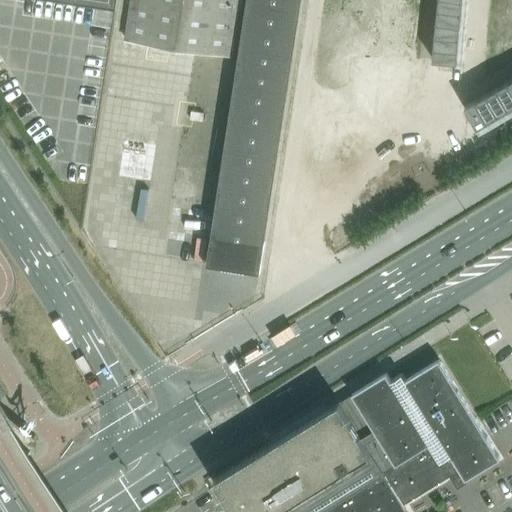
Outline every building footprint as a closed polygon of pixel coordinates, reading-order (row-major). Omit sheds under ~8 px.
[(116,0),(52,0),(115,10),(116,0)] [(131,0),(125,39),(229,55),(237,0),(131,0)] [(263,240),(300,0),(247,0),(212,232),(211,232),(206,265),(209,265),(209,264),(258,271),(257,273),(260,273),(265,241),(263,240)] [(433,48),(432,60),(457,62),(458,50),(461,14),(462,0),(437,0),(436,12),(433,48)] [(475,100),(465,106),(477,128),(488,122),(511,107),(511,79),(507,82),(475,100)] [(465,479),(499,458),(475,417),(439,359),(405,380),(401,374),(391,380),(386,373),(213,479),(216,484),(233,511),(407,511),(403,504),(459,469),(465,479)]
